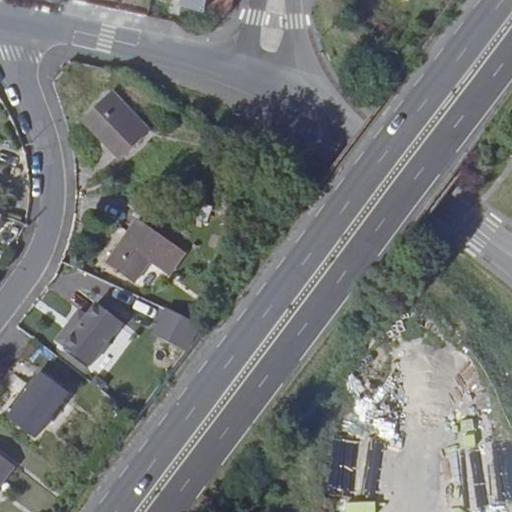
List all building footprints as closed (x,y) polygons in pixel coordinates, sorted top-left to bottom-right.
[(185,0),(184,13),(201,15),(203,9),(229,15),(232,0),(185,0)] [(114,95),(108,100),(147,140),(151,135),(114,95)] [(147,140),(108,100),(85,120),(124,161),(147,140)] [(164,240),(138,221),(107,265),(132,284),(164,240)] [(100,300),(66,342),(91,361),(123,319),(100,300)] [(186,350),(198,322),(163,307),(151,335),(186,350)] [(67,393),(43,375),(9,418),(34,437),(67,393)] [(0,482),(14,465),(0,454),(0,482)]
